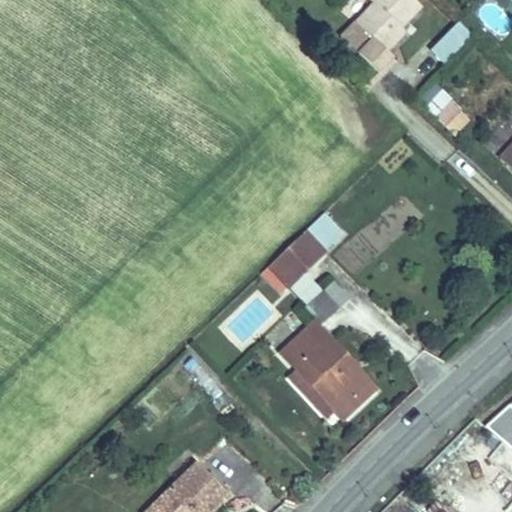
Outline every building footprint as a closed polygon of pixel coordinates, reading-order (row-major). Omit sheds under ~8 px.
[(405,34),(401,29),(421,8),(413,0),(369,0),(369,1),(373,5),(341,39),(381,77),(395,62),(386,54),(405,34)] [(442,65),(471,36),(455,21),(427,50),(442,65)] [(451,137),(469,118),(438,88),(421,107),(451,137)] [(511,146),(499,161),(511,172),(511,146)] [(324,252),(305,232),(261,274),(281,294),(324,252)] [(344,422),(376,391),(313,324),(281,355),(333,411),(344,422)] [(290,379),(326,417),(333,411),(297,373),(290,379)] [(511,448),(511,410),(507,407),(483,428),(511,451),(511,448)] [(147,511),(213,511),(229,497),(197,464),(147,511)]
